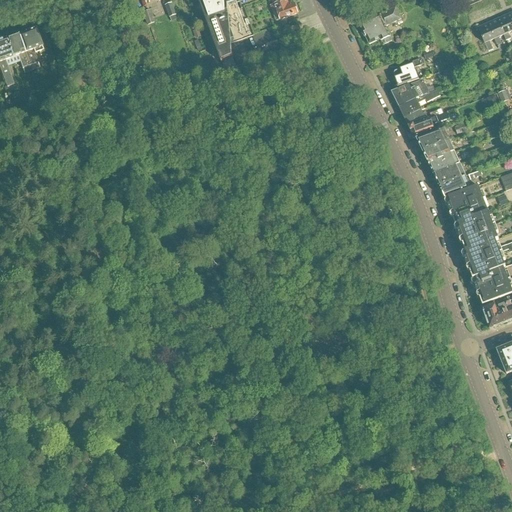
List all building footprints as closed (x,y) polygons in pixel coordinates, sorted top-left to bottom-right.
[(198,0),(221,63),(222,63),(222,62),(233,58),(232,45),(251,38),(249,33),(247,33),(239,11),(242,10),(240,3),(247,0),(253,0),(198,0)] [(274,6),(271,7),(273,14),(277,13),(280,21),(298,14),(295,6),(291,7),(290,5),(288,5),(287,3),(285,4),(284,2),(274,5),(274,6)] [(176,16),(172,4),(165,7),(170,18),(176,16)] [(352,12),(355,19),(364,14),(361,8),(352,12)] [(385,27),(400,19),(395,8),(359,26),(363,34),(363,36),(364,35),(369,45),(379,40),(385,40),(390,37),(385,27)] [(150,11),(144,14),(148,26),(154,23),(150,11)] [(511,30),(506,17),(496,21),(503,36),(506,42),(511,40),(508,34),(511,32),(511,30)] [(496,21),(487,25),(494,41),(494,40),(496,46),(501,44),(499,38),(503,36),(496,21)] [(290,29),(292,34),(300,31),(298,25),(290,29)] [(494,41),(487,25),(478,29),(484,45),(485,45),(487,50),(492,48),(489,42),(494,41)] [(26,34),(18,37),(24,55),(23,55),(28,67),(29,67),(30,72),(40,69),(38,64),(34,55),(49,49),(42,30),(36,33),(35,31),(33,31),(31,29),(27,31),(26,33),(26,34)] [(192,32),(195,40),(202,37),(199,29),(192,32)] [(262,34),(267,45),(278,41),(274,30),(262,34)] [(14,38),(5,41),(13,64),(20,62),(23,69),(25,74),(30,72),(29,67),(28,67),(23,55),(24,55),(18,37),(17,37),(17,36),(14,37),(14,38)] [(0,41),(0,69),(1,69),(4,79),(5,79),(8,88),(13,86),(14,85),(11,77),(8,66),(13,64),(5,41),(5,40),(0,41)] [(423,54),(426,61),(435,57),(432,51),(423,54)] [(400,70),(395,72),(394,75),(395,79),(395,80),(394,80),(397,88),(419,80),(415,69),(422,66),(420,60),(412,63),(413,65),(400,70)] [(462,84),(462,85),(464,89),(468,89),(475,87),(474,86),(478,84),(476,79),(462,84)] [(391,93),(400,110),(417,103),(424,100),(423,97),(425,96),(423,91),(417,94),(416,91),(425,87),(423,83),(421,84),(419,81),(409,86),(391,93)] [(438,91),(425,96),(423,97),(424,100),(426,102),(440,95),(438,91)] [(509,101),(505,92),(498,95),(501,104),(509,101)] [(487,100),(492,112),(500,108),(496,97),(487,100)] [(400,110),(404,119),(422,112),(420,110),(421,110),(417,103),(400,110)] [(497,112),(502,123),(509,121),(504,109),(497,112)] [(430,115),(431,119),(444,114),(442,110),(430,115)] [(422,112),(404,119),(408,126),(425,118),(426,116),(424,112),(422,113),(422,112)] [(444,114),(431,119),(409,128),(410,132),(411,132),(414,140),(435,132),(432,126),(435,125),(449,120),(447,113),(444,114)] [(502,123),(507,134),(511,132),(511,127),(509,121),(502,123)] [(454,129),(457,135),(467,132),(464,125),(454,129)] [(417,141),(423,152),(449,143),(444,131),(417,141)] [(423,152),(428,163),(454,154),(449,143),(423,152)] [(430,167),(433,175),(460,166),(454,154),(428,163),(428,164),(430,168),(430,167)] [(433,175),(439,187),(465,177),(460,166),(433,175)] [(441,192),(445,200),(471,190),(465,177),(439,187),(441,192)] [(506,193),(511,190),(506,177),(500,179),(506,193)] [(471,190),(445,200),(444,200),(447,210),(449,209),(455,226),(453,227),(457,236),(459,235),(468,258),(465,259),(472,279),(470,280),(474,290),(476,289),(483,306),(511,295),(511,290),(504,269),(506,268),(496,242),(498,241),(478,187),(471,190)] [(498,199),(501,207),(508,205),(505,197),(498,199)] [(511,244),(501,249),(502,253),(509,251),(510,254),(511,253),(511,244)] [(511,297),(483,309),(490,330),(511,321),(511,297)] [(511,344),(497,351),(497,352),(501,361),(500,361),(502,366),(503,365),(506,374),(506,375),(511,372),(511,344)]
